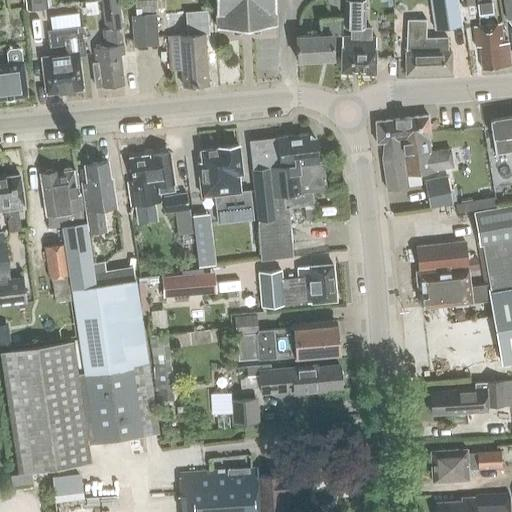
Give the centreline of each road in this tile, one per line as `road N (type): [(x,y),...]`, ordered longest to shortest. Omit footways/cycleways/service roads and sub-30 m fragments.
road 1 (tertiary): [(387,511),(368,222),(347,112)]
road 2 (tertiary): [(0,125),(293,97),(347,112)]
road 3 (tertiary): [(347,112),(391,94),(511,87)]
